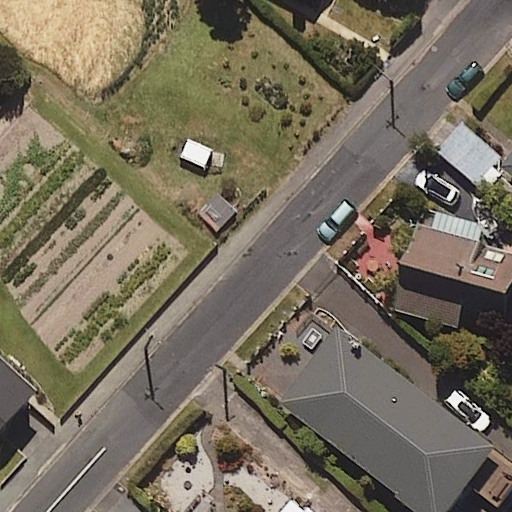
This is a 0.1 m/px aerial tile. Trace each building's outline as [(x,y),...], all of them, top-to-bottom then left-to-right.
[(507,164),(464,127),(441,153),(484,190),(507,164)] [(399,312),(506,346),(511,326),(511,249),(485,241),(488,231),(431,212),(399,312)] [(283,402),(418,511),(493,511),(472,495),(502,457),(342,328),(283,402)] [(0,439),(29,409),(0,368),(0,439)] [(312,511),(297,499),(285,511),(312,511)]
